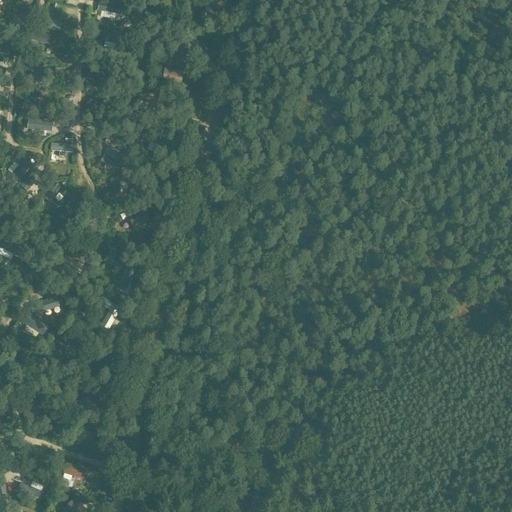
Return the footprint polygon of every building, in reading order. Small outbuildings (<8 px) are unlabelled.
[(215,15),(230,2),(228,0),(202,0),(215,15)] [(99,2),(98,11),(119,15),(121,7),(99,2)] [(41,18),(39,26),(59,32),(61,23),(41,18)] [(32,32),(29,40),(50,46),(52,37),(32,32)] [(103,32),(101,41),(123,45),(124,37),(103,32)] [(0,46),(0,53),(9,56),(11,49),(0,46)] [(183,72),(165,68),(160,86),(178,90),(183,72)] [(89,71),(87,80),(109,86),(112,77),(89,71)] [(30,73),(29,81),(51,85),(52,77),(30,73)] [(137,100),(133,113),(146,117),(150,104),(137,100)] [(23,102),(22,110),(41,113),(42,105),(23,102)] [(28,120),(27,129),(51,132),(52,123),(28,120)] [(160,139),(153,159),(156,160),(166,163),(168,157),(169,157),(171,151),(170,150),(173,143),(163,140),(160,139)] [(51,144),(50,151),(72,153),(73,146),(51,144)] [(108,148),(101,162),(117,170),(125,155),(108,148)] [(25,160),(10,177),(17,183),(31,166),(25,160)] [(33,172),(20,187),(27,192),(35,183),(41,188),(45,183),(39,178),(33,172)] [(55,182),(42,197),(48,202),(61,187),(55,182)] [(137,182),(135,188),(132,187),(129,196),(142,200),(147,186),(137,182)] [(128,216),(133,229),(149,223),(144,210),(128,216)] [(1,240),(0,241),(0,248),(18,258),(22,251),(1,240)] [(120,254),(118,261),(126,262),(127,256),(120,254)] [(136,270),(127,266),(115,291),(124,295),(136,270)] [(56,298),(34,305),(36,314),(58,307),(56,298)] [(102,299),(98,305),(110,312),(102,326),(109,331),(121,310),(114,306),(102,299)] [(28,315),(23,323),(43,335),(47,327),(28,315)] [(68,336),(64,343),(81,353),(85,346),(68,336)] [(90,395),(78,402),(88,422),(102,414),(99,408),(97,409),(90,395)] [(6,401),(0,401),(0,421),(1,425),(9,424),(6,401)] [(34,401),(23,417),(29,421),(39,405),(34,401)] [(98,435),(80,430),(76,445),(94,450),(98,435)] [(20,459),(17,466),(36,474),(39,467),(20,459)] [(66,464),(63,474),(83,481),(86,470),(66,464)] [(4,486),(0,487),(0,510),(9,509),(4,486)] [(28,487),(26,492),(41,497),(43,492),(28,487)] [(84,511),(86,510),(73,499),(62,511),(84,511)]
